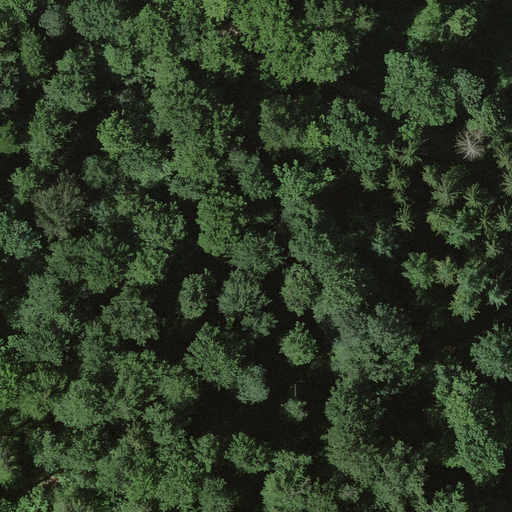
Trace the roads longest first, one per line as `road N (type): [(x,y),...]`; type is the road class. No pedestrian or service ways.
road 1 (track): [(173,0),(350,90),(511,119)]
road 2 (track): [(511,195),(383,96)]
